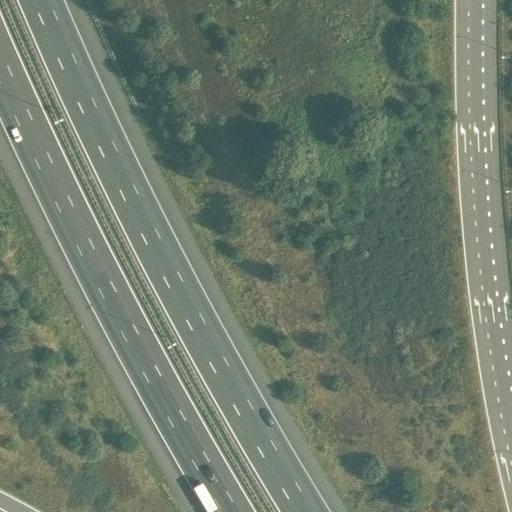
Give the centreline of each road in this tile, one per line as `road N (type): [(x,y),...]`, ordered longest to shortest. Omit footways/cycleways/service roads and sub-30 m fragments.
road 1 (motorway): [(305,511),(162,261),(40,0)]
road 2 (motorway): [(0,66),(129,333),(231,511)]
road 3 (motorway): [(511,438),(481,210),(475,0)]
